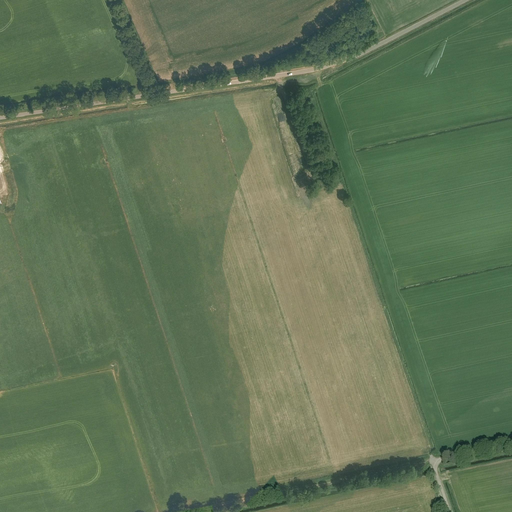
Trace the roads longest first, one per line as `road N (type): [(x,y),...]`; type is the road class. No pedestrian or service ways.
road 1 (unclassified): [(0,117),(323,67),(465,0)]
road 2 (unclassified): [(449,511),(433,461),(511,443)]
